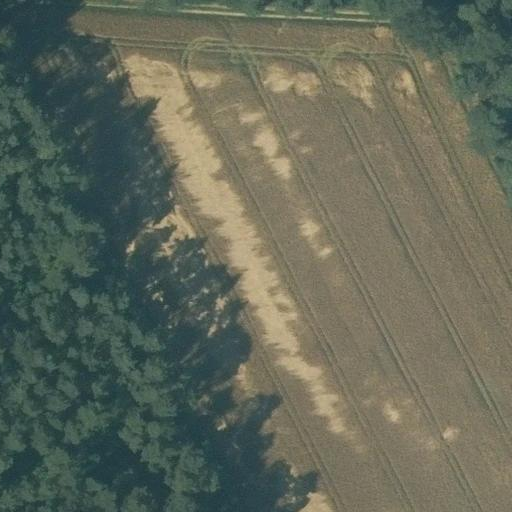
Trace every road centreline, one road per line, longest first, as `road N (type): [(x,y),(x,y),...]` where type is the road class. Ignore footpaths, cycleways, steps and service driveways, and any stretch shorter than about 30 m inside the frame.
road 1 (track): [(511,34),(131,10),(130,0)]
road 2 (track): [(131,10),(0,7)]
